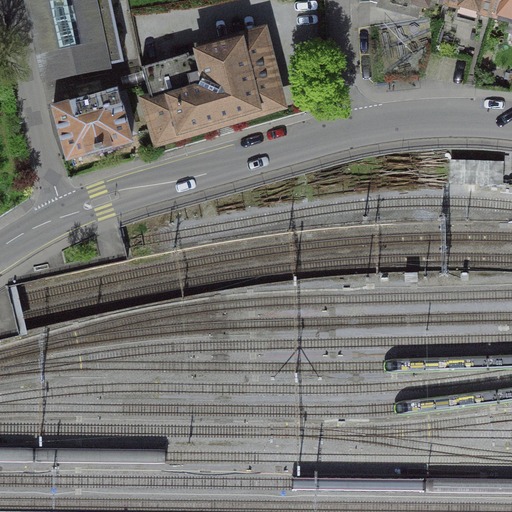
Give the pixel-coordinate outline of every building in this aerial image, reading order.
[(28,0),(45,79),(106,66),(106,65),(122,62),(109,0),(28,0)] [(493,16),(497,0),(444,0),(444,2),(446,3),(446,2),(447,3),(458,6),(460,6),(456,18),(475,23),(479,11),(480,11),(480,12),(490,15),(491,14),(492,15),(493,16)] [(511,0),(497,0),(493,16),(495,16),(497,16),(507,19),(509,19),(505,31),(511,33),(511,0)] [(151,101),(149,102),(160,139),(223,121),(279,105),(261,35),(196,51),(197,55),(189,57),(188,54),(141,68),(151,101)] [(53,108),(67,161),(131,143),(126,124),(117,90),(53,108)]
